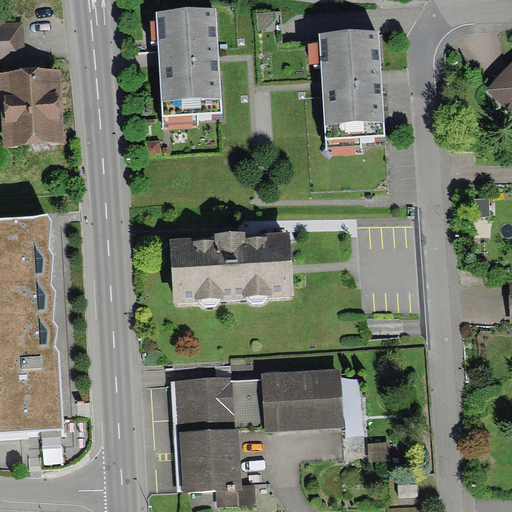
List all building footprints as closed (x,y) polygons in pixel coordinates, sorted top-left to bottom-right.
[(151,45),(159,45),(164,135),(199,133),(198,120),(224,118),(221,60),(219,13),(156,15),(157,23),(150,24),(151,45)] [(0,65),(25,67),(26,30),(0,28),(0,65)] [(310,48),(311,70),(320,69),(321,86),(326,154),(359,152),(358,140),(385,139),(379,37),(319,40),(319,48),(310,48)] [(511,65),(488,92),(511,113),(511,65)] [(0,82),(0,111),(3,112),(4,157),(55,155),(53,80),(0,82)] [(48,362),(40,229),(0,231),(0,441),(63,438),(58,361),(48,362)] [(292,296),(290,234),(245,236),(245,233),(217,235),(217,238),(172,241),(175,303),(199,302),(205,305),(215,304),(219,300),(248,298),(253,302),(264,301),(269,297),(292,296)] [(262,380),(264,428),(264,433),(342,429),(339,368),(261,372),(262,380)] [(264,428),(262,380),(232,381),(231,379),(175,383),(182,492),(217,490),(217,507),(255,506),(255,484),(239,485),(238,430),(264,428)] [(414,480),(391,480),(391,497),(414,497),(414,480)]
